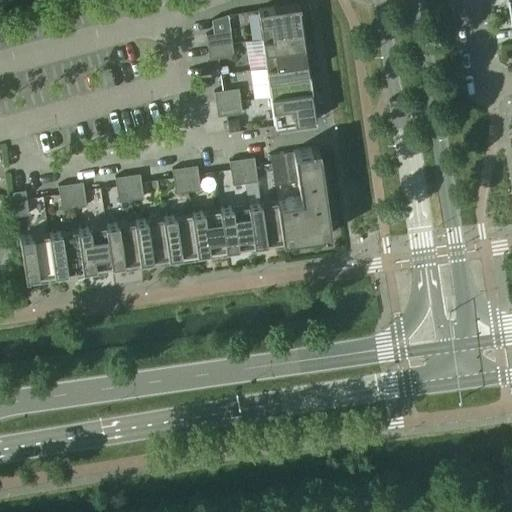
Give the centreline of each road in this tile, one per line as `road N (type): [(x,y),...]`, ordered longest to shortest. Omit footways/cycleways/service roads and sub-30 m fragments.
road 1 (tertiary): [(0,454),(459,384)]
road 2 (tertiary): [(436,343),(0,410)]
road 3 (tertiary): [(381,0),(436,343)]
road 4 (tertiary): [(469,338),(417,0)]
road 5 (residential): [(168,20),(176,82),(0,130)]
road 6 (unclassified): [(0,64),(168,20)]
